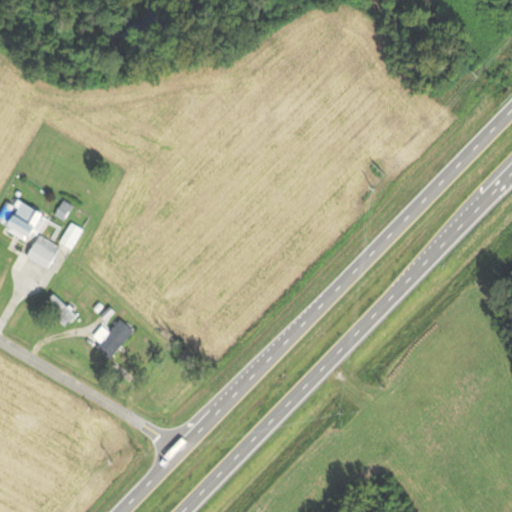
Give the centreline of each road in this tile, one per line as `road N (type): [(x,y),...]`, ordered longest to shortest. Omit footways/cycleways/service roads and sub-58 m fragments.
road 1 (trunk): [(511,108),(123,511)]
road 2 (trunk): [(188,511),(511,181)]
road 3 (residential): [(182,452),(0,342)]
